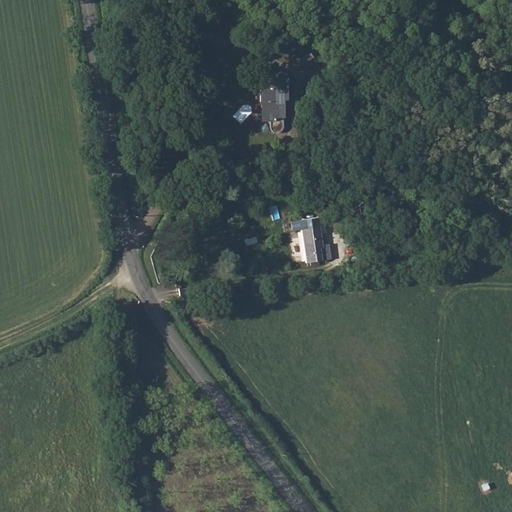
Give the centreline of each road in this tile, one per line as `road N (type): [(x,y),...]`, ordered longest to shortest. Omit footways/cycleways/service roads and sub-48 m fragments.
road 1 (tertiary): [(303,511),(161,324),(135,273),(85,0)]
road 2 (track): [(511,243),(372,219),(261,163)]
road 3 (track): [(135,273),(117,288),(118,374),(137,511)]
road 4 (track): [(135,273),(0,347)]
